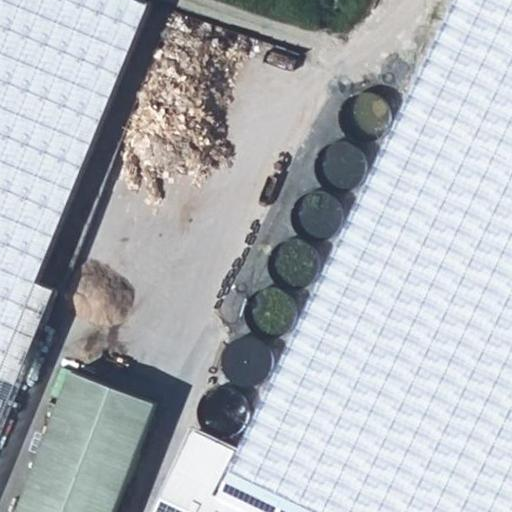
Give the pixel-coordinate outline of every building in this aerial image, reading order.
[(0,0),(0,410),(179,12),(149,0),(0,0)] [(258,511),(511,511),(511,0),(459,0),(222,495),(258,511)] [(236,339),(228,378),(265,385),(273,347),(236,339)] [(118,511),(161,400),(78,368),(22,511),(118,511)] [(237,381),(232,380),(227,380),(222,381),(212,386),(209,390),(206,395),(205,400),(204,405),(204,410),(206,415),(209,420),(212,424),(216,427),(226,430),(232,430),(237,429),(246,424),(252,415),(254,410),(254,405),(254,400),(252,395),(250,390),(246,386),(242,383),(237,381)] [(202,430),(197,431),(188,437),(184,441),(180,450),(180,455),(180,461),(182,466),(184,470),(188,474),(192,477),(202,481),(207,481),(212,480),(222,474),(228,466),(229,461),(230,456),(229,451),(228,446),(225,441),(222,437),(218,434),(213,432),(208,430),(202,430)] [(190,495),(185,494),(180,494),(175,495),(166,500),(162,504),(159,509),(158,511),(206,511),(205,509),(203,504),(199,500),(195,497),(190,495)]
